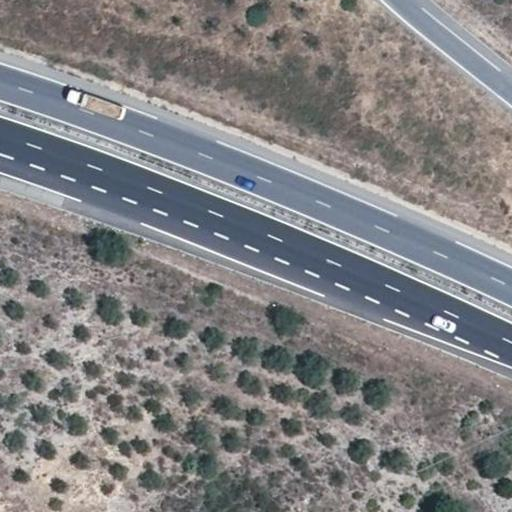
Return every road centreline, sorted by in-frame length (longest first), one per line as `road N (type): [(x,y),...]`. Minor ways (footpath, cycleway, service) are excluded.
road 1 (motorway): [(511,291),(192,153),(0,84)]
road 2 (trunk): [(0,134),(348,268)]
road 3 (trunk): [(0,163),(348,268)]
road 4 (trunk): [(348,268),(511,343)]
road 5 (trunk): [(511,90),(405,0)]
